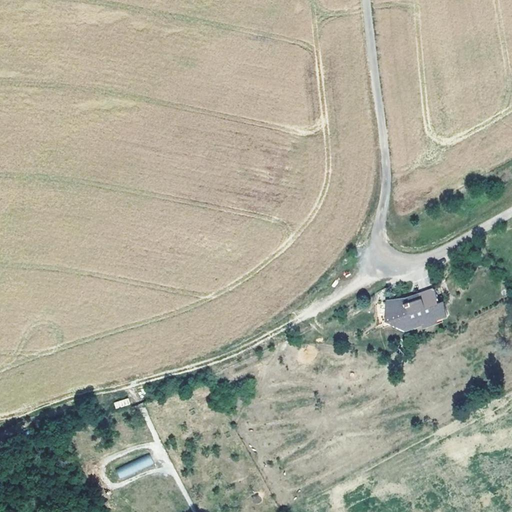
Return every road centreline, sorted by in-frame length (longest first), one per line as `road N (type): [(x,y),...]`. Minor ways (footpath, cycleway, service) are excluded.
road 1 (track): [(384,274),(223,357),(93,397)]
road 2 (track): [(384,274),(385,172),(366,0)]
road 3 (track): [(511,212),(384,274)]
